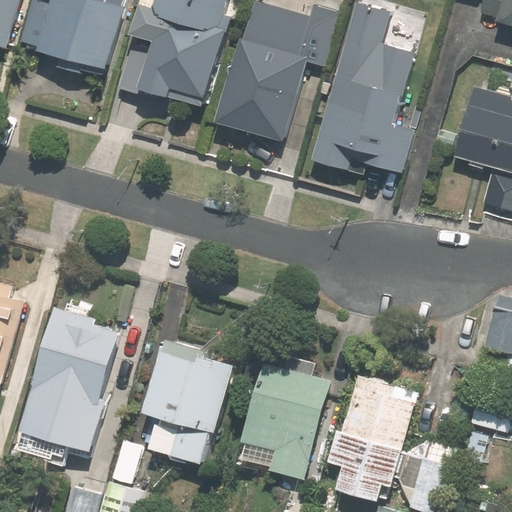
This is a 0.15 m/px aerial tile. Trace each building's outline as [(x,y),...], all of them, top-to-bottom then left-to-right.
[(0,0),(0,38),(14,43),(26,0),(0,0)] [(38,0),(27,38),(72,51),(69,63),(110,76),(132,0),(38,0)] [(229,21),(234,0),(152,0),(128,85),(150,92),(153,80),(186,90),(189,83),(220,92),(240,24),(229,21)] [(511,18),(511,0),(488,0),(486,11),(511,18)] [(339,14),(319,8),(316,20),(254,3),(251,15),(245,39),(223,119),(288,136),(309,57),(302,55),(306,43),(329,49),(339,14)] [(358,22),(322,147),(399,169),(411,125),(397,115),(412,60),(376,50),(382,29),(358,22)] [(511,95),(480,86),(461,153),(511,167),(511,95)] [(511,172),(496,168),(487,201),(511,208),(511,172)] [(0,381),(9,384),(35,286),(0,277),(0,381)] [(74,306),(65,304),(36,423),(100,438),(127,325),(105,320),(107,314),(95,311),(97,304),(76,299),(74,306)] [(497,321),(485,365),(511,371),(511,300),(506,299),(504,310),(500,309),(497,321)] [(227,424),(232,426),(251,352),(180,334),(153,443),(218,459),(227,424)] [(307,475),(333,381),(313,375),(317,363),(297,358),(294,369),(272,363),(251,439),(283,448),(277,468),(307,475)] [(422,392),(364,376),(349,435),(344,433),(329,480),(382,497),(386,481),(394,483),(397,473),(403,474),(417,505),(441,511),(443,511),(462,447),(434,440),(429,460),(404,454),(422,392)] [(511,406),(482,400),(478,419),(471,450),(498,455),(504,427),(511,428),(511,406)] [(116,490),(78,482),(77,489),(71,511),(146,511),(152,487),(118,480),(116,490)]
